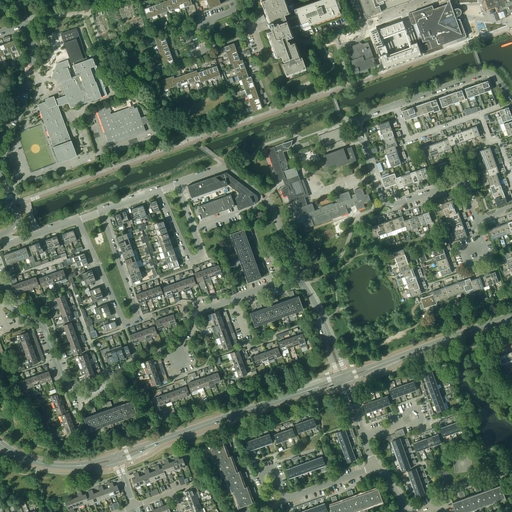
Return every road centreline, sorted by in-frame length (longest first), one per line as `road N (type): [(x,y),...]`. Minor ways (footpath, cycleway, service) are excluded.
road 1 (residential): [(394,105),(356,121),(386,204),(460,182),(475,221),(511,206)]
road 2 (residential): [(75,220),(126,322),(137,315),(99,211)]
road 3 (residential): [(158,190),(190,260),(201,256),(177,183)]
road 4 (residential): [(97,392),(79,398),(41,329),(5,301),(0,284)]
road 5 (residential): [(294,277),(200,307),(178,358)]
road 6 (secondary): [(306,391),(160,440)]
road 7 (residential): [(0,140),(33,57),(24,22),(0,30)]
road 8 (secondary): [(511,316),(377,366)]
road 9 (residential): [(227,167),(271,206),(299,268),(294,277)]
road 10 (residential): [(394,105),(485,72),(511,97)]
road 11 (residential): [(253,511),(376,465)]
